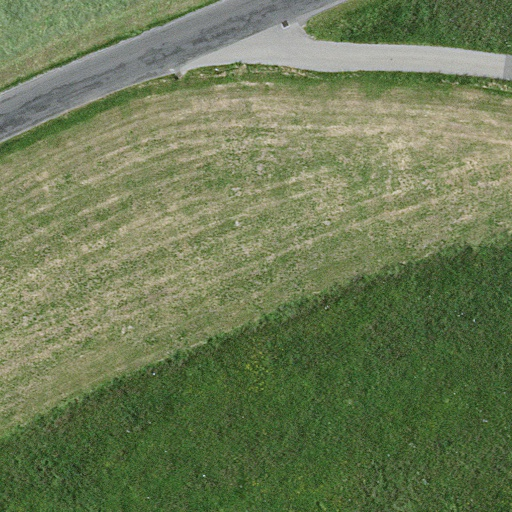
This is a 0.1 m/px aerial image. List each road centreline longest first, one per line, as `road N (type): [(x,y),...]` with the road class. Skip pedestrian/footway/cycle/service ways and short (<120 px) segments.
road 1 (track): [(198,35),(296,61),(511,78)]
road 2 (tertiary): [(294,0),(0,118)]
